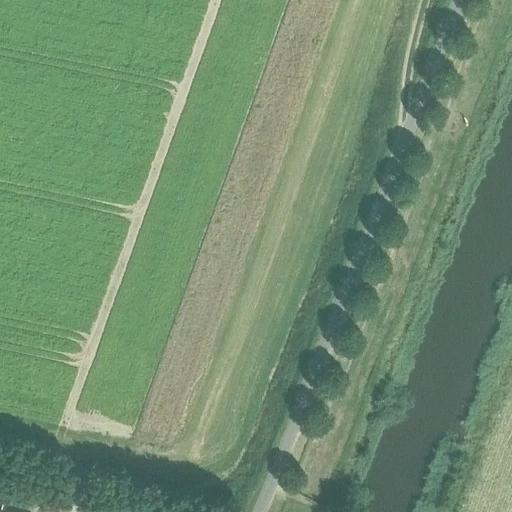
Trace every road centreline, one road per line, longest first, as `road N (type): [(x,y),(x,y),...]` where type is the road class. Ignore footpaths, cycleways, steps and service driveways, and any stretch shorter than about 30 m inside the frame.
road 1 (unclassified): [(251,511),(459,0)]
road 2 (track): [(410,121),(399,85),(402,35),(416,0)]
